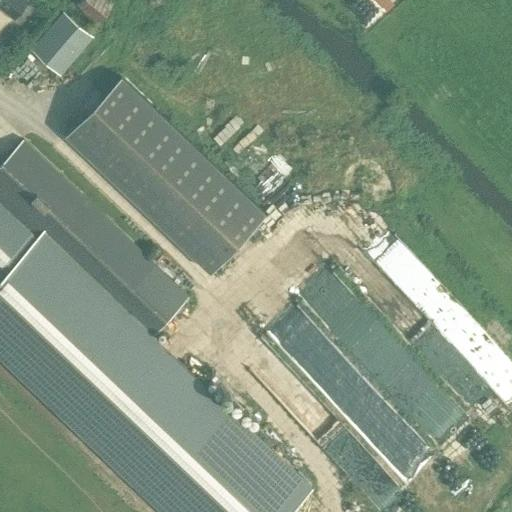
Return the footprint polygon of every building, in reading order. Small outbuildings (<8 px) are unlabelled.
[(0,0),(0,6),(14,17),(27,1),(26,0),(0,0)] [(78,0),(74,4),(96,23),(113,3),(109,0),(78,0)] [(32,51),(59,74),(91,36),(64,13),(32,51)] [(121,76),(66,134),(210,271),(265,212),(121,76)] [(0,165),(0,204),(33,236),(144,341),(188,294),(24,140),(0,165)] [(0,270),(4,267),(33,236),(0,204),(0,270)] [(265,218),(249,235),(258,243),(274,226),(265,218)] [(319,511),(32,240),(0,273),(0,352),(168,511),(319,511)]
